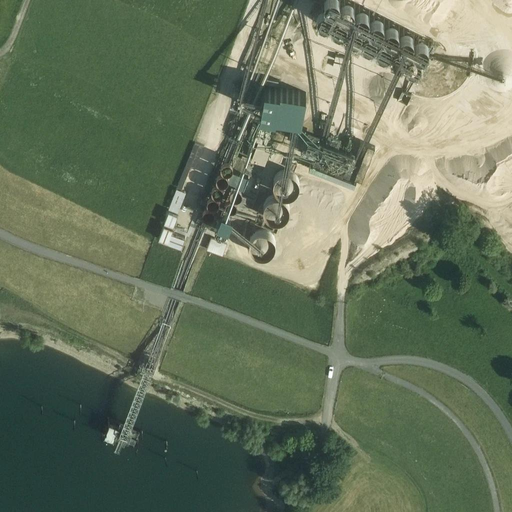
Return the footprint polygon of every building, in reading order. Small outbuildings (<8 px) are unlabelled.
[(340,6),(343,8),(347,8),(350,7),(353,4),(354,0),(353,0),(337,0),(338,3),(340,6)] [(354,13),(357,15),(361,16),(365,14),(368,12),(368,8),(368,4),(366,2),(363,0),(362,0),(358,0),(356,1),(354,3),(352,6),(353,10),(354,13)] [(324,18),(327,18),(330,15),(332,12),(332,8),(330,4),(327,2),(323,2),(320,3),(317,5),(316,8),(316,12),(317,15),(320,17),(324,18)] [(372,23),(377,24),(380,22),(382,19),(383,16),(382,13),(381,10),(378,8),(375,7),(372,8),(369,10),(367,14),(367,18),(369,21),(372,23)] [(333,22),(336,24),(340,25),(344,24),(347,22),(348,18),(348,14),(346,11),(343,9),(340,8),(336,9),(333,11),(332,15),(332,19),(333,22)] [(384,29),(387,31),(391,32),(394,31),(397,28),(398,25),(398,21),(397,18),(394,16),(390,15),(387,16),(384,18),(382,22),(382,25),(384,29)] [(349,30),(353,32),(357,32),(360,30),(362,27),(362,23),(361,20),(357,17),(353,17),(349,19),(347,22),(347,26),(349,30)] [(401,38),(405,39),(409,39),(412,36),(414,32),(414,28),(412,25),(410,23),(407,22),(403,22),(400,24),(398,27),(397,31),(398,35),(401,38)] [(363,37),(367,39),(372,39),(375,37),(377,32),(376,28),(374,25),(371,24),(368,24),(364,26),(362,29),(362,33),(363,37)] [(417,46),(421,47),(424,47),(427,44),(429,41),(429,37),(427,34),(424,32),(421,31),(418,32),(415,34),(413,37),(413,41),(414,44),(417,46)] [(376,42),(378,46),(382,47),(385,48),(389,46),(391,43),(392,39),(391,36),(388,33),(386,32),(383,32),(381,32),(377,35),(376,38),(376,42)] [(393,53),(397,55),(402,54),(405,51),(406,47),(404,42),(402,40),(399,39),(396,39),(392,42),(390,46),(391,50),(393,53)] [(407,60),(410,62),(414,63),(418,61),(421,58),(421,54),(420,50),(418,48),(416,47),(413,46),(410,47),(407,49),(405,52),(405,56),(407,60)] [(306,92),(265,83),(260,110),(301,118),(306,92)] [(243,88),(235,86),(232,96),(240,98),(243,88)] [(271,130),(253,123),(248,134),(267,141),(271,130)] [(251,158),(264,160),(265,155),(268,155),(269,144),(263,143),(254,141),(251,158)] [(230,158),(228,158),(226,158),(224,158),(223,160),(221,161),(221,163),(221,165),(222,167),(224,168),(225,169),(227,169),(229,169),(231,167),(233,166),(233,164),(233,162),(232,160),(230,158)] [(226,170),(224,169),(222,169),(220,170),(218,171),(217,173),(217,175),(217,177),(218,178),(219,180),(221,181),(223,181),(225,181),(227,179),(228,177),(229,175),(228,173),(227,172),(226,170)] [(275,186),(278,191),(282,193),(287,194),(291,194),(296,191),(299,188),(300,184),(300,179),(298,175),(295,171),(290,169),(285,169),(280,171),(276,175),(274,180),(275,186)] [(221,182),(219,181),(217,181),(215,182),(214,183),(213,185),(212,187),(212,188),(213,190),(215,192),(216,193),(218,193),(220,192),(222,191),(224,189),(224,187),(224,185),(223,183),(221,182)] [(242,187),(241,186),(239,185),(237,184),(235,185),(233,186),(232,187),(232,189),(231,191),(232,193),(233,194),(235,195),(237,196),(239,195),(241,194),(242,193),(243,191),(243,189),(242,187)] [(177,189),(169,209),(178,213),(186,193),(177,189)] [(217,195),(215,194),(213,194),(211,194),(209,196),(208,197),(208,199),(208,201),(209,203),(210,204),(212,205),(214,205),(216,205),(218,204),(219,202),(220,200),(220,198),(219,196),(217,195)] [(265,214),(269,218),(273,220),(278,221),(282,220),(286,217),(289,212),(290,207),(289,202),(285,198),(281,195),(275,195),(270,196),(266,200),(264,204),(264,209),(265,214)] [(236,199),(235,197),(233,196),(231,196),(229,196),(228,197),(226,199),(226,200),(226,202),(226,204),(227,206),(229,207),(231,207),(233,207),(235,206),(236,204),(237,202),(237,201),(236,199)] [(212,206),(210,205),(208,205),(206,206),(204,207),(203,209),(203,211),(203,213),(204,214),(205,216),(207,217),(209,217),(211,217),(213,215),(214,213),(215,211),(215,209),(214,208),(212,206)] [(169,210),(165,222),(174,226),(178,214),(169,210)] [(228,222),(219,218),(216,225),(232,231),(238,215),(232,212),(228,222)] [(164,225),(159,238),(182,247),(185,237),(172,232),(174,228),(164,225)] [(269,254),(273,251),(275,246),(276,242),(274,237),(272,233),(268,231),(263,230),(258,230),(254,233),(250,237),(249,242),(250,248),(253,252),(258,255),(263,256),(269,254)] [(207,250),(224,254),(226,241),(210,238),(207,250)]
